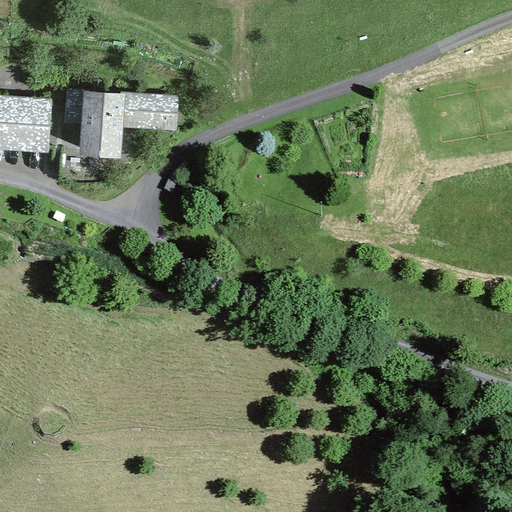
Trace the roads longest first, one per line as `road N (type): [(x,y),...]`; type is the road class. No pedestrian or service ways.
road 1 (unclassified): [(511,386),(269,306),(197,272),(137,218),(198,149),(511,17)]
road 2 (track): [(0,177),(137,218)]
